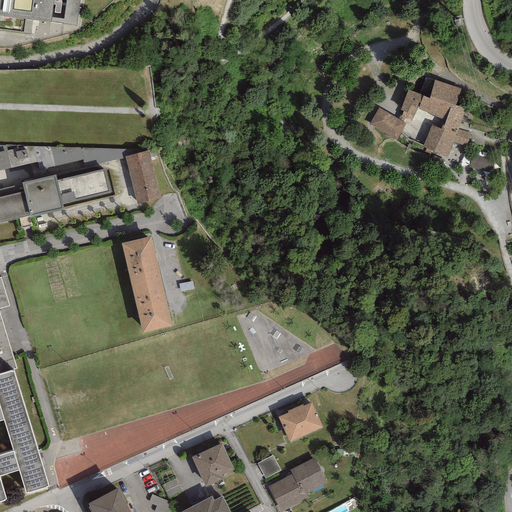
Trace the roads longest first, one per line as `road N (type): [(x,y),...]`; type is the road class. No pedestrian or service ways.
road 1 (residential): [(68,497),(349,371)]
road 2 (unknown): [(0,272),(53,441),(48,466),(68,497)]
road 3 (unknown): [(0,177),(100,157),(118,162),(125,194),(44,223)]
road 4 (residential): [(157,219),(0,258)]
